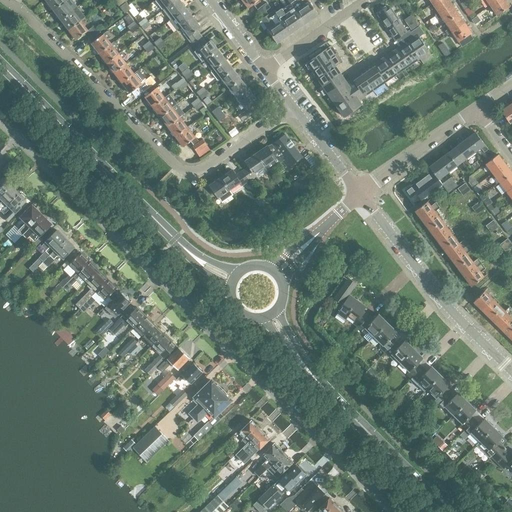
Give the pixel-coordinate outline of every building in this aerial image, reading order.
[(45,0),(49,5),(49,6),(51,9),(53,9),(53,10),(66,1),(66,0),(45,0)] [(66,0),(66,1),(53,10),(57,15),(56,16),(59,19),(60,19),(61,20),(73,11),(78,7),(72,0),(66,0)] [(155,0),(163,10),(167,7),(176,0),(155,0)] [(176,0),(167,7),(163,10),(171,20),(175,17),(186,8),(179,0),(176,0)] [(241,0),(248,8),(259,0),(241,0)] [(304,24),(318,15),(308,0),(287,0),(290,4),(304,24)] [(448,0),(437,0),(433,3),(439,13),(452,4),(448,0)] [(466,0),(465,0),(460,3),(464,10),(471,6),(466,0)] [(505,0),(499,0),(491,6),(497,15),(510,7),(505,0)] [(277,43),(291,33),(274,10),(268,14),(266,11),(270,7),(266,2),(257,10),(263,18),(261,19),(268,29),(277,43)] [(290,4),(277,13),(291,33),(304,24),(290,4)] [(439,13),(435,16),(438,20),(442,17),(446,23),(458,14),(452,4),(439,13)] [(115,5),(108,10),(111,14),(118,8),(115,5)] [(471,6),(465,10),(469,16),(475,12),(471,6)] [(73,11),(61,20),(65,25),(64,26),(66,29),(68,29),(69,30),(81,21),(86,17),(78,7),(73,11)] [(326,42),(303,57),(304,58),(307,62),(320,82),(344,116),(361,104),(358,100),(364,96),(373,90),(405,68),(420,58),(423,63),(433,57),(419,37),(424,33),(419,26),(411,32),(409,30),(407,32),(390,7),(387,9),(386,8),(380,12),(381,13),(378,15),(395,40),(396,40),(401,46),(347,83),(335,65),(342,61),(332,46),(331,46),(329,47),(326,42)] [(171,20),(170,20),(177,30),(182,27),(193,18),(186,8),(175,17),(171,20)] [(449,28),(445,31),(448,35),(452,32),(465,23),(458,14),(446,23),(449,28)] [(405,20),(411,29),(417,25),(411,16),(405,20)] [(478,16),(472,20),(475,25),(481,21),(478,16)] [(193,18),(182,27),(185,32),(184,33),(191,43),(195,40),(201,36),(197,31),(201,28),(193,18)] [(81,21),(69,30),(72,34),(72,36),(74,39),(76,39),(84,33),(87,38),(97,30),(93,26),(88,30),(81,21)] [(130,30),(137,25),(134,22),(128,26),(130,30)] [(465,23),(452,32),(459,42),(462,46),(473,39),(470,34),(471,33),(465,23)] [(434,24),(429,27),(432,32),(437,29),(434,24)] [(139,28),(137,25),(130,30),(133,33),(139,28)] [(101,36),(98,32),(88,39),(95,48),(95,50),(97,53),(99,52),(99,53),(111,44),(107,40),(111,37),(107,31),(101,36)] [(196,41),(192,44),(193,45),(197,50),(194,52),(202,62),(206,59),(218,50),(210,40),(206,43),(202,38),(201,37),(196,41)] [(150,41),(144,46),(146,49),(152,45),(150,41)] [(107,63),(119,54),(115,49),(118,47),(114,42),(111,44),(99,53),(103,58),(102,60),(104,62),(106,62),(107,63)] [(155,48),(152,45),(146,49),(149,53),(155,48)] [(206,59),(203,61),(211,71),(214,68),(225,60),(218,50),(206,59)] [(114,73),(126,64),(122,59),(125,57),(121,52),(119,54),(107,63),(111,68),(110,70),(112,73),(114,72),(114,73)] [(214,68),(211,71),(218,81),(222,78),(233,69),(225,60),(214,68)] [(134,74),(126,64),(114,73),(118,78),(117,79),(120,82),(121,82),(122,83),(134,74)] [(233,69),(222,78),(229,88),(240,79),(233,69)] [(142,93),(155,82),(150,76),(146,80),(138,70),(134,74),(122,83),(126,88),(125,89),(127,92),(129,92),(130,93),(131,92),(135,97),(141,92),(142,93)] [(179,87),(186,82),(183,79),(177,84),(179,87)] [(240,79),(229,88),(237,98),(248,89),(240,79)] [(188,85),(186,82),(179,87),(182,90),(188,85)] [(153,107),(165,98),(157,88),(145,97),(149,102),(148,104),(150,107),(152,106),(153,107)] [(248,89),(237,98),(244,108),(245,107),(246,110),(238,115),(242,121),(252,114),(248,109),(252,106),(249,104),(255,99),(248,89)] [(160,117),(177,104),(170,94),(165,98),(153,107),(156,112),(155,114),(158,116),(160,116),(160,117)] [(194,106),(201,102),(198,98),(192,103),(194,106)] [(203,105),(201,102),(194,106),(197,110),(203,105)] [(168,127),(182,116),(185,114),(177,104),(160,117),(164,122),(163,123),(165,126),(167,126),(168,127)] [(511,106),(511,104),(501,111),(510,123),(511,121),(511,106)] [(182,116),(168,127),(171,132),(171,133),(173,136),(175,136),(176,137),(188,128),(187,127),(183,121),(185,120),(182,116)] [(191,125),(187,127),(188,128),(176,137),(179,141),(178,143),(180,146),(182,146),(183,147),(190,141),(194,146),(193,146),(197,152),(207,146),(203,140),(199,142),(191,133),(195,130),(191,125)] [(475,133),(466,139),(475,151),(480,148),(484,152),(488,149),(475,133)] [(257,154),(256,154),(264,166),(268,171),(283,161),(284,162),(288,168),(302,157),(293,146),(294,145),(290,140),(289,141),(285,135),(272,145),(267,147),(262,150),(262,149),(257,153),(257,154)] [(475,151),(466,139),(457,146),(466,158),(475,151)] [(466,158),(457,146),(448,153),(457,165),(462,161),(465,166),(470,163),(466,158)] [(448,153),(439,160),(448,172),(449,171),(452,174),(459,169),(456,166),(457,165),(448,153)] [(268,171),(256,154),(255,154),(250,158),(245,161),(249,167),(243,171),(250,180),(256,177),(257,178),(268,171)] [(494,157),(486,164),(493,173),(505,164),(498,155),(494,157)] [(448,172),(439,160),(429,167),(433,173),(438,179),(439,179),(448,172)] [(476,161),(472,165),(475,169),(480,166),(476,161)] [(505,164),(493,173),(500,182),(511,173),(505,164)] [(221,178),(229,190),(240,183),(242,186),(250,180),(243,171),(235,176),(234,174),(235,174),(234,171),(233,172),(232,171),(227,174),(221,177),(221,178)] [(443,184),(439,179),(438,179),(433,173),(424,180),(422,178),(423,180),(419,184),(417,182),(405,190),(416,204),(442,184),(443,184)] [(500,183),(496,187),(501,194),(506,191),(507,191),(511,187),(511,173),(500,182),(500,183)] [(443,184),(442,184),(449,193),(458,185),(452,177),(443,184)] [(0,196),(10,185),(9,184),(10,184),(6,180),(5,180),(4,178),(0,182),(0,196)] [(232,195),(229,190),(221,178),(220,178),(215,182),(210,185),(221,202),(232,195)] [(471,182),(469,183),(473,188),(479,183),(475,179),(471,182)] [(0,196),(0,206),(3,210),(7,205),(19,194),(10,185),(0,196)] [(205,199),(206,199),(210,194),(202,186),(197,191),(205,199)] [(482,188),(477,193),(480,197),(486,193),(482,188)] [(3,210),(2,211),(5,215),(6,216),(4,217),(8,221),(16,213),(15,213),(17,212),(19,209),(20,206),(26,200),(24,198),(25,198),(21,194),(20,195),(19,194),(7,205),(3,210)] [(262,197),(255,201),(259,207),(266,204),(262,197)] [(429,201),(416,210),(471,285),(483,276),(429,201)] [(19,230),(10,239),(14,243),(23,234),(41,215),(37,211),(37,210),(34,207),(33,207),(32,206),(22,216),(21,217),(26,223),(19,230)] [(492,210),(491,211),(495,215),(500,211),(497,207),(496,207),(492,210)] [(502,212),(496,216),(500,220),(505,216),(502,212)] [(41,215),(23,234),(27,238),(29,236),(35,241),(32,243),(36,247),(44,238),(41,235),(51,225),(50,224),(50,222),(47,219),(46,219),(41,215)] [(57,230),(46,241),(42,246),(46,250),(39,257),(43,261),(65,239),(62,235),(62,234),(59,231),(58,231),(57,230)] [(69,242),(65,239),(43,261),(48,266),(54,259),(54,258),(58,254),(63,258),(74,247),(73,246),(73,245),(70,241),(69,242)] [(63,280),(56,287),(60,291),(63,288),(65,286),(89,262),(85,258),(85,257),(83,254),(81,254),(80,253),(69,265),(64,270),(69,275),(66,279),(63,280)] [(43,261),(39,266),(43,270),(48,266),(43,261)] [(65,286),(63,288),(67,292),(72,286),(71,286),(76,280),(81,285),(85,280),(87,282),(98,271),(96,269),(96,267),(94,265),(92,265),(89,262),(65,286)] [(91,289),(76,304),(80,308),(93,294),(94,295),(108,280),(104,277),(104,275),(102,273),(100,273),(99,271),(98,271),(87,282),(88,283),(86,285),(91,289)] [(340,310),(337,314),(345,320),(348,316),(355,321),(353,323),(358,327),(369,315),(363,311),(366,307),(349,294),(356,283),(349,278),(348,279),(348,280),(338,294),(346,300),(343,305),(339,310),(340,310)] [(80,308),(78,309),(82,313),(95,300),(100,305),(116,288),(115,287),(115,286),(113,283),(111,283),(108,280),(94,295),(93,294),(80,308)] [(107,307),(105,309),(114,318),(118,314),(130,301),(129,300),(128,299),(126,296),(125,297),(120,292),(107,307)] [(134,327),(144,317),(143,316),(143,314),(140,311),(139,311),(136,308),(125,319),(122,316),(114,324),(109,329),(114,335),(123,325),(125,327),(129,323),(134,327)] [(369,315),(358,327),(366,335),(364,336),(370,342),(374,336),(388,323),(379,314),(374,319),(369,315)] [(145,317),(144,317),(134,327),(142,336),(148,329),(150,331),(154,326),(150,321),(150,320),(147,317),(145,317)] [(101,337),(109,329),(114,324),(109,319),(96,332),(101,337)] [(388,323),(374,336),(380,342),(380,348),(385,352),(396,341),(391,336),(396,331),(388,323)] [(158,329),(154,326),(150,331),(148,329),(142,336),(152,345),(163,335),(162,333),(162,332),(159,329),(158,329)] [(164,336),(163,335),(152,345),(161,354),(164,357),(175,346),(168,340),(168,338),(165,336),(164,336)] [(134,338),(119,353),(122,357),(138,342),(134,338)] [(396,341),(385,352),(389,357),(392,354),(401,362),(414,349),(405,340),(400,345),(396,341)] [(135,345),(128,351),(133,355),(139,349),(135,345)] [(105,347),(98,355),(103,359),(110,351),(105,347)] [(168,360),(159,369),(162,372),(171,363),(178,369),(189,359),(178,348),(167,359),(168,360)] [(414,349),(401,362),(409,371),(407,374),(411,378),(422,367),(418,363),(423,358),(414,349)] [(155,360),(150,365),(155,370),(166,359),(164,357),(161,354),(155,360)] [(193,363),(182,374),(178,378),(180,381),(185,376),(192,383),(203,372),(193,363)] [(422,367),(411,378),(416,383),(424,391),(427,389),(441,375),(432,366),(427,371),(422,367)] [(378,375),(370,368),(363,375),(371,382),(378,375)] [(169,373),(158,384),(164,390),(175,378),(169,373)] [(441,375),(427,389),(436,397),(433,400),(438,405),(449,393),(445,389),(449,384),(441,375)] [(218,385),(217,384),(216,385),(212,380),(194,397),(200,402),(189,413),(193,417),(223,388),(222,387),(221,386),(220,385),(218,385)] [(158,384),(152,390),(158,395),(164,390),(158,384)] [(226,395),(227,394),(226,393),(226,391),(225,390),(224,389),(223,388),(193,417),(197,421),(208,411),(213,416),(231,400),(226,395)] [(187,395),(182,390),(172,401),(176,406),(187,395)] [(449,393),(438,405),(442,409),(445,406),(454,415),(467,401),(458,392),(453,397),(449,393)] [(407,401),(399,410),(403,413),(411,405),(407,401)] [(467,401),(454,415),(462,423),(460,426),(464,431),(475,419),(471,415),(476,410),(467,401)] [(235,426),(246,415),(236,405),(219,422),(228,431),(234,424),(235,426)] [(107,411),(101,417),(106,421),(111,415),(107,411)] [(475,419),(464,431),(469,435),(472,432),(480,441),(494,427),(485,418),(479,423),(475,419)] [(251,420),(240,431),(245,437),(242,439),(246,443),(249,441),(249,440),(260,429),(251,420)] [(208,421),(193,435),(198,440),(212,426),(208,421)] [(147,461),(168,440),(155,426),(133,447),(147,461)] [(480,441),(476,445),(489,458),(491,456),(502,445),(498,440),(502,436),(494,427),(480,441)] [(235,454),(244,463),(258,450),(269,438),(260,429),(249,440),(249,441),(246,443),(235,454)] [(132,439),(123,448),(128,452),(136,444),(132,439)] [(444,442),(438,447),(442,451),(447,445),(444,442)] [(263,463),(254,472),(259,477),(268,468),(283,453),(274,443),(263,455),(267,459),(263,463)] [(511,454),(502,445),(491,456),(503,468),(508,464),(511,467),(511,454)] [(231,449),(226,453),(231,458),(235,454),(231,449)] [(268,468),(277,477),(281,473),(292,462),(283,453),(268,468)] [(286,472),(273,485),(281,493),(287,487),(290,490),(305,475),(306,475),(304,473),(305,472),(299,466),(298,467),(296,465),(296,466),(288,474),(286,472)] [(224,498),(243,481),(237,475),(219,492),(224,498)] [(288,511),(298,503),(307,511),(324,493),(313,482),(304,491),(301,488),(294,495),(286,499),(280,505),(287,511),(288,511)] [(267,508),(281,493),(273,485),(258,499),(267,508)] [(217,496),(201,511),(200,511),(221,511),(228,507),(217,496)] [(330,498),(318,510),(320,511),(334,511),(339,508),(330,498)] [(236,499),(231,505),(236,511),(242,505),(236,499)] [(258,499),(253,505),(259,511),(262,511),(267,508),(258,499)]
